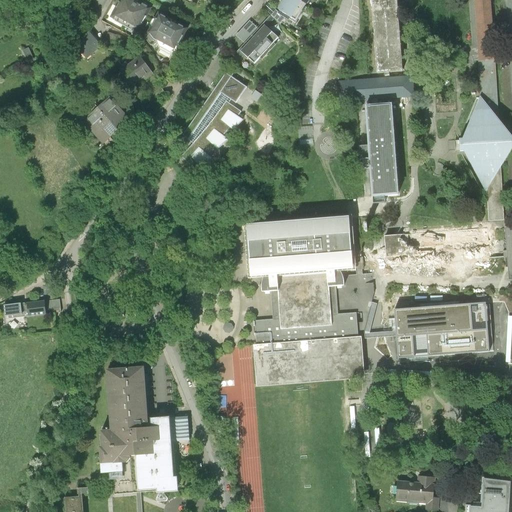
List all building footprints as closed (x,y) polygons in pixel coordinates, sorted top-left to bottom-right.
[(97,12),(85,0),(81,0),(70,10),(84,24),(97,12)] [(152,7),(138,0),(120,0),(112,15),(139,30),(152,7)] [(297,23),(308,6),(297,0),(283,0),(277,11),(297,23)] [(396,0),(372,0),(378,75),(402,73),(399,34),(396,0)] [(476,0),(481,61),(494,60),(494,55),(489,0),(476,0)] [(188,28),(160,13),(149,32),(155,39),(176,51),(188,28)] [(270,17),(263,25),(266,28),(274,20),(270,17)] [(236,36),(245,44),(251,38),(259,29),(250,21),(236,36)] [(278,39),(266,28),(263,25),(259,29),(251,38),(266,52),(278,39)] [(101,46),(89,32),(68,50),(75,58),(81,52),(87,58),(101,46)] [(117,36),(108,32),(102,42),(115,44),(117,36)] [(245,44),(239,50),(244,55),(254,65),(266,52),(251,38),(245,44)] [(29,49),(22,51),(25,58),(27,57),(29,62),(34,60),(29,49)] [(238,62),(244,55),(239,50),(232,58),(238,62)] [(158,73),(145,55),(127,68),(138,83),(150,74),(152,77),(158,73)] [(481,61),(484,102),(498,120),(494,60),(481,61)] [(247,86),(226,72),(184,135),(194,144),(182,156),(196,169),(199,165),(202,168),(214,159),(208,154),(215,146),(218,150),(229,141),(224,136),(230,127),(233,129),(243,121),(238,117),(241,111),(229,103),(231,99),(236,103),(247,86)] [(283,78),(278,74),(274,80),(278,83),(283,78)] [(413,78),(339,83),(340,104),(414,99),(413,87),(413,78)] [(164,94),(161,86),(150,92),(153,99),(164,94)] [(267,93),(261,89),(257,95),(263,99),(267,93)] [(55,101),(58,108),(66,104),(62,97),(55,101)] [(484,102),(480,97),(462,139),(459,139),(460,146),(460,153),(465,153),(486,191),(501,169),(511,150),(511,135),(511,136),(498,120),(484,102)] [(75,113),(84,123),(97,111),(94,107),(95,106),(89,100),(75,113)] [(84,123),(103,145),(129,122),(110,100),(97,111),(84,123)] [(395,151),(391,104),(367,106),(370,153),(373,200),(398,198),(395,151)] [(501,169),(486,191),(488,207),(489,222),(504,221),(501,169)] [(352,219),(352,218),(247,226),(250,268),(251,278),(264,278),(278,277),(326,274),(341,273),(357,272),(355,260),(355,257),(355,252),(352,219)] [(489,228),(384,233),(386,266),(490,260),(489,228)] [(343,276),(341,273),(326,274),(328,287),(336,287),(339,287),(344,287),(344,281),(344,278),(343,276)] [(326,274),(278,277),(279,292),(281,329),(333,326),(331,315),(328,287),(326,274)] [(279,292),(278,277),(264,278),(262,284),(262,285),(261,288),(262,292),(268,292),(271,292),(279,292)] [(281,329),(279,292),(271,292),(273,320),(254,321),(256,339),(257,345),(358,337),(357,323),(356,313),(338,314),(336,287),(328,287),(331,315),(333,326),(281,329)] [(61,312),(60,300),(4,306),(6,319),(61,312)] [(395,311),(400,359),(491,351),(487,303),(395,311)] [(361,337),(358,337),(257,345),(251,345),(256,387),(345,380),(364,379),(361,337)] [(150,365),(113,368),(117,427),(107,427),(108,443),(106,443),(107,467),(128,466),(128,461),(132,460),(135,458),(135,456),(144,455),(146,487),(146,489),(147,489),(165,488),(165,491),(183,490),(182,478),(179,478),(176,443),(175,417),(174,415),(159,416),(159,427),(154,427),(150,365)] [(194,415),(175,417),(176,443),(185,443),(186,449),(186,451),(188,453),(189,454),(191,455),(193,454),(195,452),(196,451),(196,449),(194,415)] [(423,484),(402,482),(400,500),(432,503),(431,509),(442,511),(443,497),(437,496),(439,478),(424,476),(423,484)] [(467,505),(466,511),(509,511),(511,482),(484,478),(481,503),(474,503),(474,506),(467,505)] [(92,486),(88,488),(87,486),(84,486),(84,495),(70,496),(71,511),(89,511),(88,494),(92,493),(95,492),(96,491),(97,490),(97,488),(96,487),(95,486),(92,486)]
